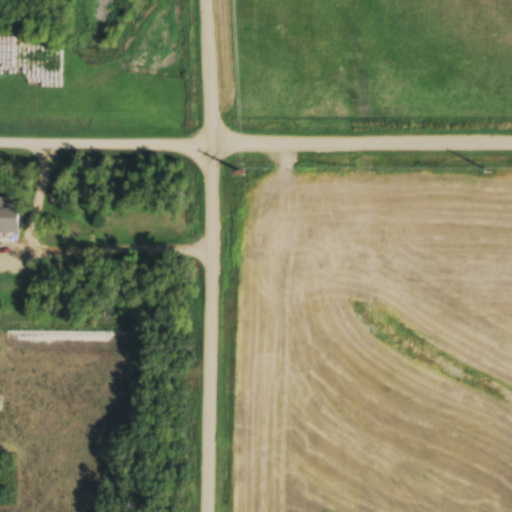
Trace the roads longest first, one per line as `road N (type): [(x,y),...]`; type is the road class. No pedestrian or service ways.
road 1 (residential): [(511,144),(0,143)]
road 2 (residential): [(210,511),(210,0)]
